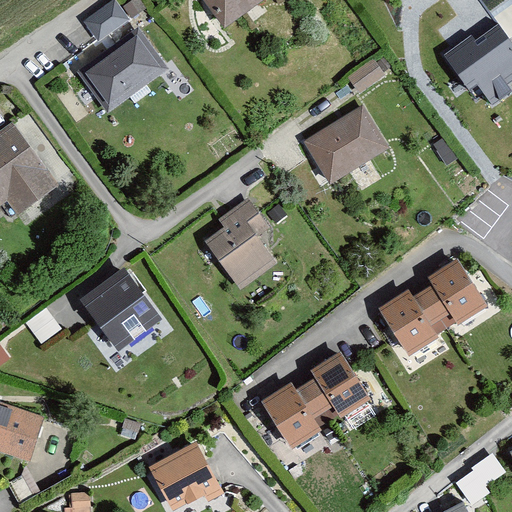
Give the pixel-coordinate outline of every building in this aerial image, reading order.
[(203,0),(223,27),(259,0),(203,0)] [(122,2),(92,23),(106,43),(137,19),(122,2)] [(471,35),(448,53),(470,83),(478,78),(494,99),(511,87),(508,80),(511,76),(511,40),(500,24),(477,42),(471,35)] [(115,115),(174,72),(143,31),(85,74),(115,115)] [(385,59),(358,78),(371,95),(398,75),(385,59)] [(338,186),(397,149),(368,105),(310,142),(338,186)] [(0,136),(0,209),(13,199),(27,216),(67,186),(18,122),(0,136)] [(251,288),(285,263),(265,238),(277,228),(255,199),(228,220),(234,228),(216,242),(251,288)] [(469,324),(498,306),(468,259),(438,278),(444,288),(425,300),(420,293),(390,312),(418,356),(452,334),(446,326),(463,315),(469,324)] [(91,302),(128,350),(171,318),(135,269),(91,302)] [(61,299),(26,319),(40,342),(74,322),(61,299)] [(351,418),(380,400),(350,353),(320,372),(326,382),(307,394),(303,387),(273,406),(300,450),(334,428),(328,419),(345,409),(351,418)] [(0,451),(38,464),(54,418),(0,400),(0,451)] [(216,502),(234,492),(208,443),(161,467),(185,511),(213,496),(216,502)] [(475,504),(492,492),(488,486),(509,471),(495,452),(457,480),(475,504)] [(72,509),(72,511),(97,511),(97,494),(80,495),(81,508),(72,509)] [(477,511),(473,502),(453,511),(477,511)]
